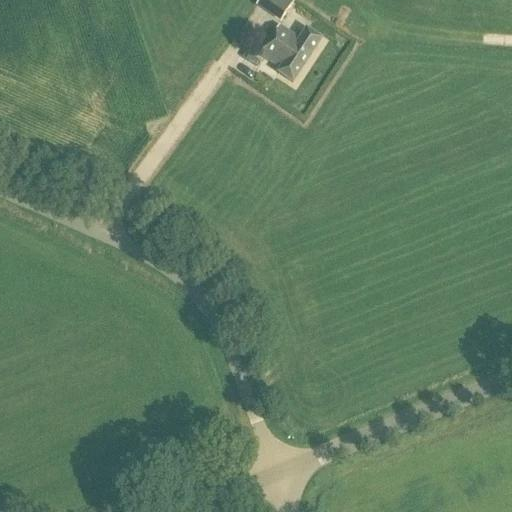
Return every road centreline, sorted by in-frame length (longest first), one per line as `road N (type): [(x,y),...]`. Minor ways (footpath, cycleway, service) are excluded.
road 1 (unclassified): [(275,476),(204,301),(144,252),(0,191)]
road 2 (unclassified): [(275,476),(511,382)]
